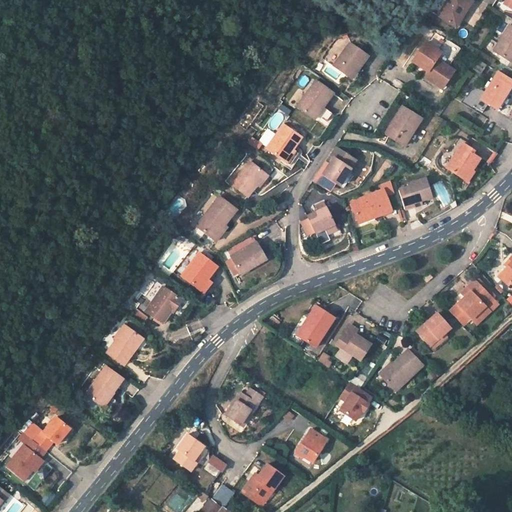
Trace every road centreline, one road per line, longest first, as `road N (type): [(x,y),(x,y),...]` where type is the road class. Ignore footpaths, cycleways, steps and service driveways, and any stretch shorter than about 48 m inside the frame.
road 1 (residential): [(75,511),(233,328)]
road 2 (residential): [(384,91),(347,117),(292,203),(298,288)]
road 3 (residential): [(298,288),(451,228),(481,207)]
road 4 (residential): [(383,321),(475,253),(481,207)]
road 5 (residential): [(233,328),(235,343),(209,401),(236,468)]
road 6 (unknown): [(255,312),(273,383),(333,426)]
